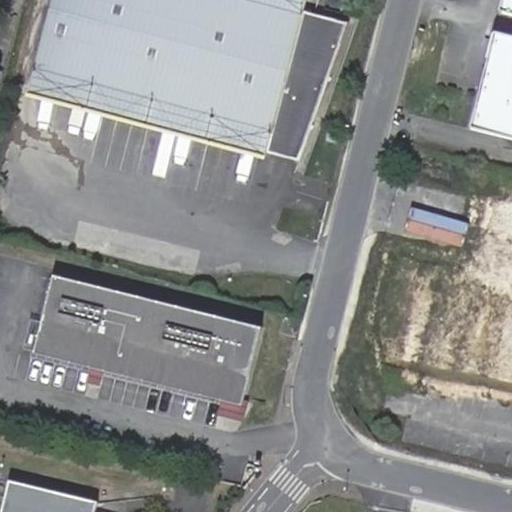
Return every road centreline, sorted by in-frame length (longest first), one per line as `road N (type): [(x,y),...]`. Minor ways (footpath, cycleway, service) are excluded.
road 1 (unclassified): [(332,444),(313,409),(313,361),(411,0)]
road 2 (unclassified): [(511,504),(365,468),(332,444)]
